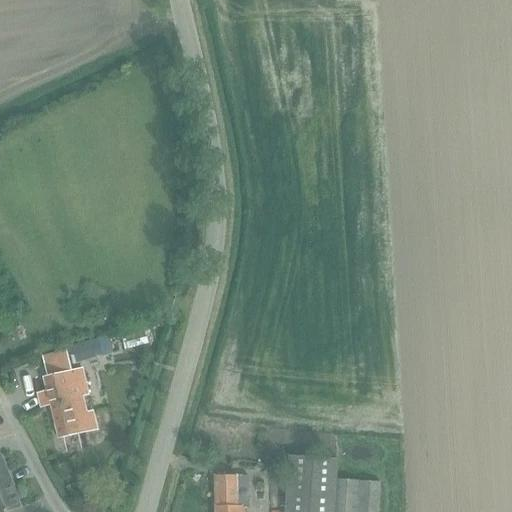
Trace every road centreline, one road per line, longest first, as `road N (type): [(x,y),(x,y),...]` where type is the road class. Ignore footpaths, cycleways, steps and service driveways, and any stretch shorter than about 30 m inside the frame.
road 1 (unclassified): [(143,511),(212,268),(215,194),(179,0)]
road 2 (residential): [(54,511),(0,389)]
